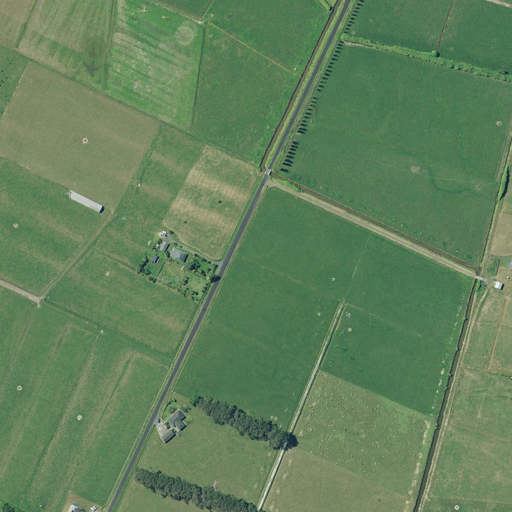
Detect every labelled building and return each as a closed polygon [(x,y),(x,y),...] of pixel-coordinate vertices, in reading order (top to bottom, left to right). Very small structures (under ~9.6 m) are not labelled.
[(102,206),(73,192),(70,198),(99,213),(102,206)] [(168,244),(164,242),(159,250),(164,252),(168,244)] [(184,254),(173,249),(170,256),(182,262),(186,255),(184,255),(184,254)] [(184,417),(178,410),(167,421),(173,427),(175,426),(180,430),(185,426),(180,421),(184,417)] [(174,434),(170,430),(161,438),(165,443),(174,434)]
